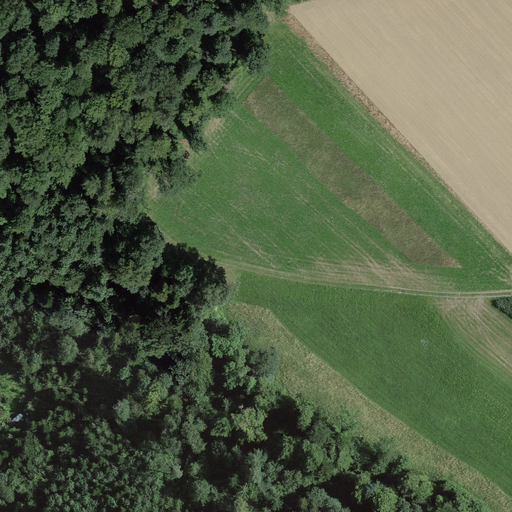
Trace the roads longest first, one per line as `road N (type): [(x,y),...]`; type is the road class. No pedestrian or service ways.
road 1 (track): [(511,293),(360,285),(207,257),(0,168)]
road 2 (track): [(362,511),(273,458),(81,395),(32,395),(0,422)]
